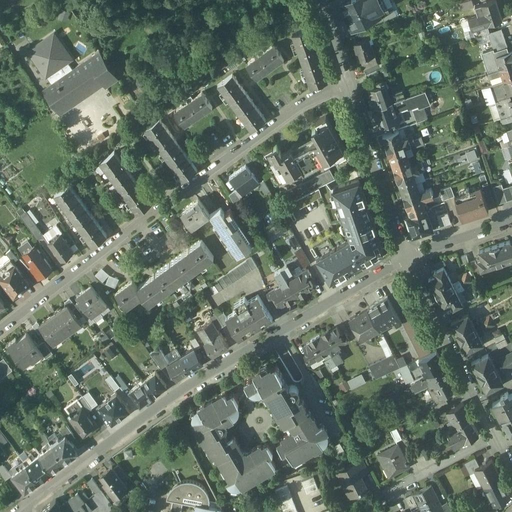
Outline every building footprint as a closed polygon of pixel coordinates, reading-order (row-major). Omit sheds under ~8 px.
[(349,0),(341,4),(346,14),(345,15),(347,19),(346,19),(352,30),(374,19),(374,20),(381,17),(390,13),(383,0),(349,0)] [(471,0),(468,0),(461,2),(463,10),(474,6),(471,0)] [(496,0),(492,0),(475,6),(478,15),(468,18),(472,29),(489,24),(502,20),(496,0)] [(390,13),(381,17),(384,22),(397,16),(394,10),(390,13)] [(489,24),(472,29),(475,38),(488,33),(492,32),(489,24)] [(309,29),(292,34),(311,87),(328,81),(309,29)] [(492,32),(488,33),(494,52),(508,47),(501,29),(492,32)] [(352,30),(341,35),(343,41),(355,36),(352,30)] [(67,52),(54,33),(52,35),(65,54),(67,52)] [(52,35),(28,51),(46,77),(51,74),(68,62),(72,59),(67,52),(65,54),(52,35)] [(372,38),(355,43),(360,61),(361,60),(365,59),(365,60),(374,57),(370,46),(369,40),(372,38)] [(273,45),(247,64),(257,78),(284,59),(273,45)] [(99,51),(90,58),(95,65),(92,66),(103,82),(102,83),(106,88),(119,79),(99,51)] [(511,51),(496,57),(499,66),(500,69),(511,65),(511,51)] [(374,57),(365,60),(365,59),(361,60),(363,70),(364,70),(377,63),(375,57),(374,57)] [(51,84),(47,87),(52,93),(47,97),(58,113),(102,83),(103,82),(92,66),(95,65),(90,58),(73,69),(56,81),(51,84)] [(68,62),(51,74),(55,80),(55,81),(56,81),(73,69),(68,62)] [(377,63),(364,70),(366,75),(377,70),(379,69),(377,63)] [(511,65),(500,69),(502,74),(504,81),(504,82),(511,79),(511,65)] [(500,69),(487,74),(488,78),(502,74),(500,69)] [(377,70),(366,75),(369,80),(379,75),(377,70)] [(51,74),(46,77),(51,84),(56,81),(55,81),(55,80),(51,74)] [(266,119),(233,75),(218,85),(251,130),(266,119)] [(384,81),(377,83),(379,87),(369,90),(372,98),(370,99),(374,109),(391,102),(390,97),(384,81)] [(504,81),(491,86),(492,91),(491,91),(492,92),(495,101),(510,97),(509,93),(508,94),(504,82),(504,81)] [(47,87),(43,90),(47,97),(52,93),(47,87)] [(405,97),(391,102),(398,123),(405,120),(401,109),(408,107),(408,109),(418,105),(419,107),(423,106),(430,104),(425,90),(411,95),(405,97)] [(403,91),(396,94),(397,95),(390,97),(391,102),(405,97),(404,95),(403,91)] [(202,93),(175,111),(185,126),(212,107),(202,93)] [(510,97),(495,101),(501,119),(511,114),(511,108),(509,100),(511,100),(510,97)] [(391,102),(374,109),(377,118),(379,118),(382,126),(391,123),(393,127),(399,124),(398,123),(391,102)] [(419,107),(413,109),(417,123),(428,119),(423,106),(419,107)] [(511,114),(501,119),(502,123),(511,120),(511,114)] [(326,115),(316,121),(318,124),(317,125),(316,124),(313,126),(319,137),(294,151),(292,148),(282,153),(277,144),(274,145),(275,147),(273,148),(273,147),(265,151),(267,154),(264,156),(278,180),(292,172),(294,175),(334,153),(336,156),(346,150),(326,115)] [(197,169),(160,118),(145,129),(183,180),(197,169)] [(399,130),(383,135),(388,149),(409,141),(408,137),(402,139),(399,130)] [(511,130),(508,131),(511,138),(500,142),(502,148),(510,146),(509,146),(511,144),(511,130)] [(421,137),(414,139),(415,143),(416,147),(424,144),(421,137)] [(409,141),(388,149),(392,162),(408,156),(405,147),(411,145),(409,141)] [(114,151),(100,162),(137,213),(152,203),(114,151)] [(408,156),(392,162),(397,175),(418,168),(417,163),(411,165),(408,156)] [(479,161),(473,163),(476,173),(482,171),(479,161)] [(246,165),(230,177),(243,196),(260,184),(246,165)] [(418,168),(397,175),(401,188),(417,183),(414,173),(420,171),(418,168)] [(330,170),(282,195),(287,205),(319,188),(331,181),(335,180),(330,170)] [(485,174),(480,176),(483,186),(488,184),(485,174)] [(350,238),(317,257),(331,281),(383,250),(359,181),(334,189),(350,238)] [(417,183),(401,188),(406,202),(427,194),(426,190),(420,191),(417,183)] [(107,236),(69,184),(55,195),(92,246),(107,236)] [(502,184),(493,187),(499,204),(507,201),(503,188),(502,184)] [(511,185),(503,188),(507,201),(511,199),(511,185)] [(451,186),(440,190),(442,193),(444,199),(454,196),(451,186)] [(287,205),(279,209),(284,216),(321,196),(319,188),(287,205)] [(481,188),(454,196),(462,219),(475,215),(476,216),(481,214),(481,213),(488,210),(481,188)] [(235,191),(229,195),(235,206),(242,201),(235,191)] [(427,194),(406,202),(410,215),(426,209),(429,208),(426,199),(429,198),(427,194)] [(199,200),(181,212),(192,228),(193,227),(210,215),(199,200)] [(231,210),(224,214),(221,208),(210,215),(238,256),(248,249),(252,247),(248,240),(250,239),(231,210)] [(410,215),(406,216),(412,236),(433,229),(426,209),(410,215)] [(447,213),(437,217),(440,227),(451,223),(447,213)] [(238,256),(210,215),(193,227),(213,256),(225,274),(246,260),(252,255),(248,249),(238,256)] [(35,224),(29,228),(37,238),(42,234),(35,224)] [(60,234),(48,243),(61,261),(73,252),(60,234)] [(184,253),(169,264),(181,280),(213,256),(201,240),(189,249),(184,253)] [(28,241),(22,245),(26,251),(32,247),(28,241)] [(510,241),(495,246),(500,264),(511,259),(511,245),(511,246),(511,242),(510,241)] [(26,251),(24,253),(33,266),(34,265),(42,275),(51,268),(34,245),(32,247),(26,251)] [(495,246),(479,251),(481,256),(477,257),(481,270),(500,264),(495,246)] [(10,250),(6,254),(14,262),(18,258),(10,250)] [(257,267),(251,257),(246,260),(252,270),(257,267)] [(10,259),(0,267),(0,276),(15,265),(10,259)] [(246,261),(218,280),(223,289),(224,289),(252,270),(246,261)] [(155,275),(150,278),(138,287),(144,296),(143,296),(149,304),(181,280),(169,264),(155,275)] [(15,265),(0,276),(0,277),(14,295),(19,292),(25,288),(24,287),(29,284),(15,265)] [(33,266),(28,269),(37,279),(42,275),(34,265),(33,266)] [(103,266),(96,274),(104,282),(105,280),(113,287),(119,280),(103,266)] [(287,266),(281,269),(288,281),(292,279),(289,273),(290,272),(290,271),(287,266)] [(443,266),(432,272),(434,276),(429,279),(436,293),(453,285),(443,266)] [(281,269),(275,272),(278,279),(279,278),(283,284),(288,281),(281,269)] [(292,279),(288,281),(297,297),(306,292),(305,291),(313,286),(308,278),(311,276),(308,270),(292,279)] [(467,271),(458,276),(460,281),(470,276),(467,271)] [(470,276),(460,281),(463,286),(472,281),(470,276)] [(223,289),(218,280),(213,283),(219,292),(223,289)] [(133,281),(116,294),(127,308),(143,296),(144,296),(138,287),(133,281)] [(283,284),(267,293),(271,299),(274,297),(280,306),(287,301),(288,303),(297,297),(288,281),(283,284)] [(453,285),(436,293),(443,308),(449,305),(451,309),(462,303),(453,285)] [(107,305),(92,286),(85,292),(99,311),(107,305)] [(99,311),(85,292),(77,298),(84,307),(92,317),(99,311)] [(238,310),(226,317),(229,323),(239,340),(273,319),(258,295),(247,301),(245,297),(234,304),(238,310)] [(387,296),(368,307),(369,308),(378,324),(379,325),(383,333),(397,325),(397,324),(401,321),(398,314),(387,296)] [(65,302),(67,305),(67,304),(72,311),(77,307),(70,298),(65,302)] [(67,305),(53,315),(69,336),(77,330),(76,328),(82,325),(72,311),(67,304),(67,305)] [(92,317),(84,307),(80,310),(87,321),(92,317)] [(369,308),(351,319),(362,339),(374,332),(372,328),(378,324),(369,308)] [(222,310),(216,314),(224,326),(229,323),(226,317),(222,310)] [(224,326),(216,314),(210,318),(212,320),(218,330),(224,326)] [(468,314),(451,323),(458,337),(475,329),(468,314)] [(39,324),(39,325),(43,331),(53,345),(59,341),(61,342),(69,336),(53,315),(39,324)] [(490,315),(480,320),(482,325),(492,320),(490,315)] [(431,353),(412,316),(401,321),(420,358),(431,353)] [(118,320),(113,324),(120,333),(124,330),(118,320)] [(212,320),(197,330),(205,342),(220,333),(218,330),(212,320)] [(492,320),(482,325),(485,330),(495,325),(492,320)] [(43,331),(39,325),(39,324),(38,322),(33,325),(39,334),(43,331)] [(330,332),(329,330),(320,335),(329,351),(334,349),(349,340),(346,334),(342,336),(337,327),(330,332)] [(475,329),(458,337),(466,352),(483,343),(475,329)] [(110,340),(103,331),(98,334),(105,343),(110,340)] [(27,332),(17,340),(16,338),(7,344),(25,368),(43,354),(38,346),(27,332)] [(205,342),(204,342),(212,356),(229,346),(220,332),(220,333),(205,342)] [(320,335),(311,341),(312,342),(304,347),(309,355),(305,357),(309,363),(324,354),(329,351),(320,335)] [(195,337),(190,340),(194,347),(196,350),(201,347),(195,337)] [(386,337),(379,340),(386,356),(392,353),(386,337)] [(53,353),(44,341),(38,346),(43,354),(46,359),(53,353)] [(159,347),(150,353),(162,370),(168,366),(167,364),(169,363),(159,347)] [(194,347),(181,355),(190,370),(203,362),(199,355),(201,353),(199,351),(197,352),(196,350),(194,347)] [(337,355),(334,349),(329,351),(336,364),(342,361),(338,354),(337,355)] [(336,364),(329,351),(324,354),(328,360),(326,361),(330,367),(336,364)] [(420,358),(419,359),(423,366),(424,369),(422,369),(424,374),(427,373),(443,365),(436,351),(431,353),(420,358)] [(511,352),(500,359),(503,365),(511,360),(511,352)] [(393,354),(368,366),(376,379),(399,368),(400,368),(398,363),(393,354)] [(488,354),(471,362),(479,377),(496,368),(488,354)] [(169,363),(167,364),(168,366),(176,378),(190,370),(181,355),(169,363)] [(5,360),(0,363),(0,365),(7,374),(13,370),(5,360)] [(511,360),(503,365),(506,371),(511,367),(511,360)] [(410,372),(407,364),(405,365),(400,368),(399,368),(400,370),(403,376),(410,372)] [(291,385),(290,386),(288,387),(286,384),(285,382),(282,377),(283,376),(276,365),(271,368),(270,366),(262,371),(260,368),(253,373),(255,376),(250,378),(244,381),(248,387),(249,387),(250,388),(251,389),(252,390),(254,391),(256,391),(258,391),(259,390),(261,390),(262,389),(263,389),(264,391),(265,393),(266,392),(270,399),(271,398),(276,406),(274,407),(279,415),(281,414),(286,423),(289,422),(294,430),(281,438),(282,440),(277,444),(282,453),(286,450),(293,461),(303,455),(302,453),(306,450),(308,453),(315,448),(315,450),(318,448),(308,432),(313,429),(311,427),(307,429),(305,425),(305,426),(291,402),(295,400),(293,397),(296,395),(297,394),(297,392),(298,390),(297,390),(297,389),(297,388),(295,385),(294,385),(293,385),(291,385)] [(443,365),(427,373),(430,380),(428,380),(431,385),(434,384),(449,376),(443,365)] [(410,372),(413,379),(424,374),(422,369),(424,369),(423,366),(410,372)] [(496,368),(479,377),(486,392),(503,383),(496,368)] [(156,372),(143,381),(153,395),(166,385),(156,372)] [(410,372),(403,376),(406,383),(413,379),(410,372)] [(362,373),(348,379),(352,388),(366,382),(362,373)] [(115,391),(120,387),(114,379),(111,375),(106,379),(115,391)] [(128,387),(119,375),(114,379),(120,387),(123,391),(128,387)] [(449,376),(434,384),(440,396),(456,389),(449,376)] [(348,380),(339,383),(342,391),(351,389),(348,380)] [(143,381),(130,390),(141,404),(153,395),(143,381)] [(421,382),(412,386),(415,393),(415,392),(424,388),(422,383),(421,382)] [(322,423),(316,427),(315,424),(317,423),(312,415),(308,409),(306,410),(304,405),(305,404),(301,398),(299,399),(296,396),(298,394),(299,392),(299,390),(299,387),(297,386),(295,385),(297,388),(297,389),(297,390),(298,390),(297,392),(297,394),(296,395),(293,397),(295,400),(291,402),(305,426),(305,425),(307,429),(311,427),(313,429),(308,432),(318,448),(323,445),(322,444),(324,442),(325,441),(326,439),(326,437),(327,437),(327,436),(326,434),(328,433),(322,423)] [(424,388),(415,392),(419,400),(430,395),(427,387),(424,388)] [(98,403),(89,391),(82,396),(91,408),(98,404),(97,403),(98,403)] [(262,447),(261,444),(250,451),(250,453),(243,453),(241,449),(233,435),(227,439),(223,432),(225,431),(226,429),(226,427),(226,425),(225,423),(226,420),(229,421),(234,418),(233,416),(235,415),(236,414),(237,413),(238,411),(238,409),(238,407),(238,405),(237,403),(239,402),(234,393),(228,397),(225,392),(217,397),(218,400),(213,403),(212,400),(205,404),(205,403),(197,408),(198,409),(196,411),(195,412),(194,414),(194,416),(193,416),(193,417),(194,419),(192,420),(197,429),(205,443),(207,442),(209,446),(214,455),(216,454),(231,479),(227,480),(230,484),(232,485),(233,486),(235,486),(237,486),(238,486),(240,485),(241,487),(254,480),(254,479),(261,475),(259,472),(264,470),(265,472),(276,466),(269,454),(273,452),(268,443),(262,447)] [(508,392),(500,396),(502,399),(492,404),(500,419),(511,413),(511,393),(509,395),(508,392)] [(98,403),(97,403),(98,404),(113,425),(128,414),(124,408),(127,406),(118,394),(110,399),(108,395),(98,403)] [(91,408),(82,396),(78,399),(86,411),(91,408)] [(445,398),(433,404),(436,409),(447,404),(445,398)] [(78,399),(66,407),(69,412),(69,413),(70,415),(69,416),(74,423),(73,424),(83,437),(97,427),(86,411),(78,399)] [(463,403),(446,411),(454,427),(471,419),(463,403)] [(179,423),(173,412),(166,417),(173,427),(179,423)] [(511,413),(500,419),(508,434),(511,432),(511,413)] [(454,427),(446,431),(454,447),(479,434),(471,419),(454,427)] [(66,424),(59,429),(64,436),(65,435),(70,441),(75,438),(66,424)] [(402,439),(396,428),(390,431),(396,442),(402,439)] [(55,431),(47,437),(50,442),(52,445),(60,439),(58,437),(59,437),(57,434),(56,434),(55,431)] [(60,439),(52,445),(64,461),(78,451),(70,441),(65,435),(64,436),(60,439)] [(47,444),(42,448),(44,451),(39,454),(51,471),(64,461),(52,445),(50,442),(47,444)] [(398,444),(378,454),(382,463),(387,460),(390,466),(388,467),(392,475),(409,467),(407,463),(408,463),(407,461),(406,461),(402,453),(402,452),(398,444)] [(419,445),(408,451),(413,461),(424,455),(426,461),(432,458),(427,448),(421,451),(419,445)] [(32,460),(26,464),(38,481),(51,471),(39,454),(34,458),(32,460)] [(28,456),(23,460),(24,462),(26,464),(32,460),(29,456),(28,456)] [(475,458),(464,463),(470,474),(477,471),(475,468),(479,466),(475,458)] [(368,472),(362,460),(355,464),(361,476),(368,472)] [(479,466),(475,468),(477,471),(484,486),(501,477),(492,460),(479,466)] [(17,468),(18,470),(12,474),(16,479),(13,480),(18,487),(20,485),(25,491),(38,481),(26,464),(24,462),(17,468)] [(11,476),(2,464),(0,465),(0,472),(5,480),(11,476)] [(355,464),(337,473),(350,498),(367,489),(368,488),(369,486),(369,485),(368,484),(368,483),(366,482),(365,482),(364,482),(361,476),(355,464)] [(128,477),(118,465),(113,468),(123,481),(128,477)] [(15,466),(9,470),(12,474),(18,470),(17,468),(15,466)] [(112,467),(100,475),(109,487),(107,488),(113,497),(127,487),(123,481),(113,468),(112,467)] [(501,477),(484,486),(494,505),(510,497),(501,477)] [(100,490),(92,478),(87,482),(95,493),(100,490)] [(302,482),(305,488),(315,484),(312,478),(302,482)] [(169,492),(166,500),(172,501),(170,511),(177,511),(180,511),(182,503),(195,505),(209,507),(209,501),(209,498),(206,491),(199,484),(191,481),(182,482),(175,485),(169,492)] [(305,488),(307,495),(317,491),(315,484),(305,488)] [(275,491),(278,497),(289,492),(286,486),(275,491)] [(431,486),(414,494),(423,511),(442,511),(443,511),(444,511),(441,506),(431,486)] [(278,497),(280,504),(292,499),(289,492),(278,497)] [(77,493),(60,505),(65,511),(70,511),(81,504),(84,501),(77,493)] [(417,506),(412,495),(405,499),(410,509),(417,506)] [(65,511),(60,505),(56,499),(42,509),(41,511),(65,511)] [(280,504),(283,510),(294,505),(292,499),(280,504)] [(89,511),(92,510),(85,500),(84,501),(81,504),(85,510),(85,511),(89,511)] [(219,503),(209,501),(209,507),(223,510),(219,503)] [(451,511),(447,503),(441,506),(444,511),(443,511),(451,511)]
